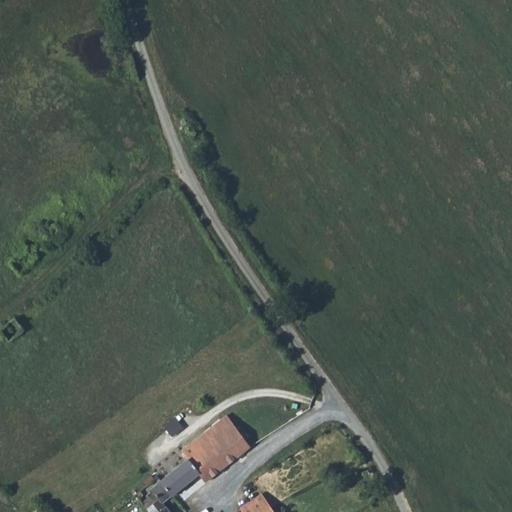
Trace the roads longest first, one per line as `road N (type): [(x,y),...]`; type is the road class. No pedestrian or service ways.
road 1 (unclassified): [(406,511),(338,403),(283,335),(181,163),(124,0)]
road 2 (track): [(156,446),(259,390),(338,403)]
